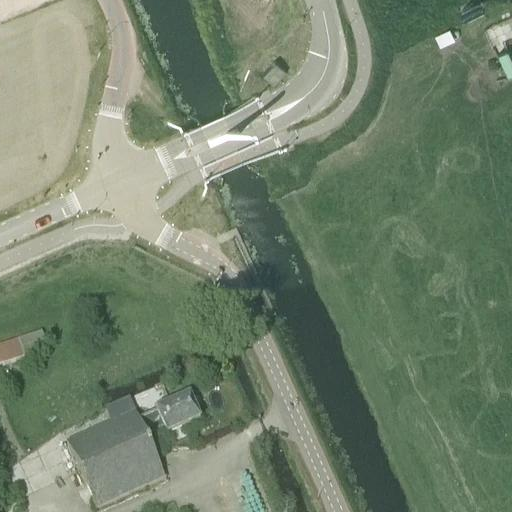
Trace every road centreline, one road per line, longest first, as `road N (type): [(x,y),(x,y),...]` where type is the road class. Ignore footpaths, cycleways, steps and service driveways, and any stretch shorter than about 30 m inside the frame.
road 1 (unclassified): [(336,511),(232,278),(159,233),(119,182)]
road 2 (unclassified): [(119,182),(106,135),(122,42),(107,0)]
road 3 (unclassified): [(161,164),(194,160),(253,135),(285,108)]
road 4 (unclassified): [(285,108),(245,114),(186,142),(161,164)]
road 5 (unclassified): [(0,236),(119,182)]
road 6 (unclassified): [(285,108),(312,89),(327,62),(318,0)]
